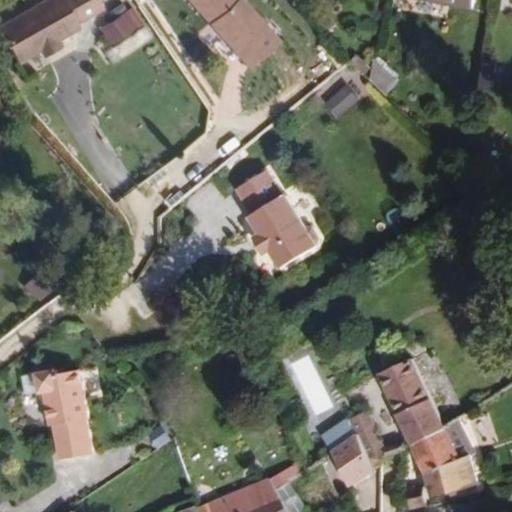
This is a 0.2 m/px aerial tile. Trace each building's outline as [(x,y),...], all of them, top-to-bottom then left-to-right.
[(70,23),(98,9),(94,0),(26,0),(0,13),(0,43),(7,58),(29,47),(31,52),(51,43),(48,38),(72,27),(70,23)] [(279,40),(243,0),(185,0),(246,69),(279,40)] [(133,26),(131,24),(142,17),(135,6),(101,27),(110,41),(133,26)] [(315,24),(303,12),(298,17),(310,30),(315,24)] [(356,66),(343,52),(337,57),(350,71),(356,66)] [(383,80),(361,57),(358,78),(371,91),(383,80)] [(477,95),(481,74),(469,71),(465,93),(477,95)] [(320,110),(338,93),(328,81),(310,99),(320,110)] [(308,230),(286,195),(284,195),(269,170),(235,191),(251,217),(248,219),(258,235),(253,239),(265,257),(269,254),(281,274),(319,250),(317,246),(318,240),(311,229),(308,230)] [(508,201),(495,189),(477,201),(490,213),(508,201)] [(429,423),(390,360),(356,374),(395,435),(429,423)] [(60,403),(56,373),(55,372),(32,375),(31,370),(20,372),(9,373),(11,392),(16,392),(21,428),(25,428),(29,462),(65,457),(61,431),(60,425),(62,423),(60,403)] [(75,402),(72,372),(56,373),(60,403),(75,402)] [(285,418),(276,402),(260,413),(266,428),(269,426),(285,418)] [(370,450),(345,410),(328,421),(318,427),(322,435),(328,444),(336,440),(354,460),(362,455),(370,450)] [(449,455),(429,423),(395,435),(418,468),(428,484),(454,476),(444,458),(449,455)] [(319,449),(314,440),(309,432),(296,440),(306,458),(319,449)] [(328,444),(322,435),(314,440),(319,449),(328,444)] [(361,469),(354,460),(336,440),(328,444),(319,449),(306,458),(326,487),(361,469)] [(472,470),(460,450),(449,455),(444,458),(454,476),(472,470)] [(368,465),(362,455),(354,460),(361,469),(368,465)] [(414,493),(406,473),(383,482),(392,502),(414,493)] [(271,511),(266,503),(257,488),(252,478),(177,511),(271,511)] [(282,494),(272,479),(257,488),(266,503),(282,494)] [(289,511),(293,510),(282,494),(266,503),(271,511),(289,511)]
